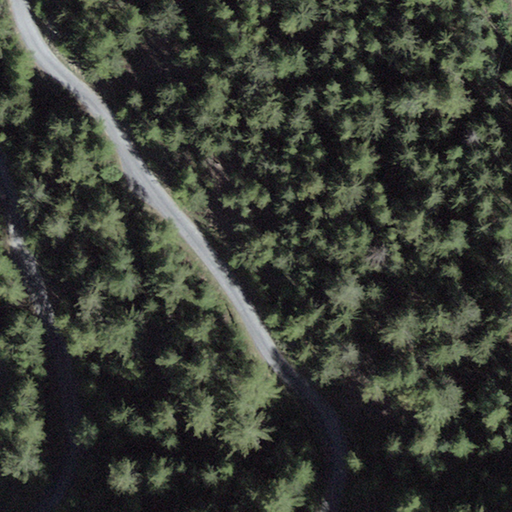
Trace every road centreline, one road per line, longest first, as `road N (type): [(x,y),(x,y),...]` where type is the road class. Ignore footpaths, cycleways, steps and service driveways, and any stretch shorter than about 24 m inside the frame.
road 1 (unclassified): [(18,0),(46,61),(92,98),(152,190),(219,269),(266,351),(323,412),(336,456),(327,511)]
road 2 (unclassified): [(37,511),(68,461),(70,394),(0,171)]
